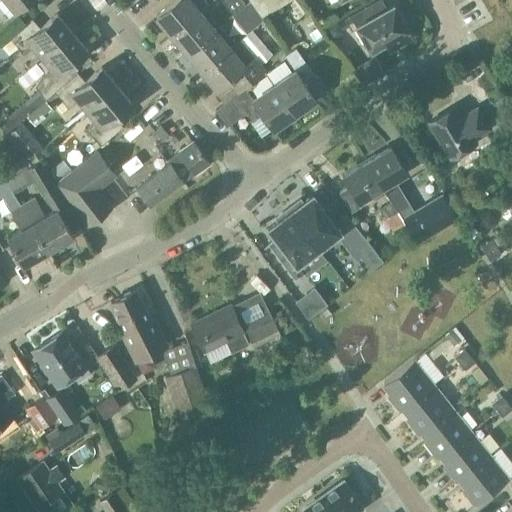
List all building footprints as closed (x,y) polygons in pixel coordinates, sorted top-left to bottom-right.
[(3,0),(15,14),(31,0),(3,0)] [(200,0),(192,0),(191,1),(190,0),(176,0),(157,16),(172,35),(200,12),(200,11),(206,7),(200,0)] [(218,0),(228,13),(235,8),(234,8),(244,1),(242,0),(218,0)] [(254,6),(263,17),(276,9),(270,0),(249,0),(251,2),(254,6)] [(358,27),(371,50),(386,41),(391,50),(413,38),(394,5),(373,17),(367,6),(346,19),(352,30),(358,27)] [(254,6),(242,16),(253,30),(265,20),(263,17),(254,6)] [(207,20),(200,12),(172,35),(187,53),(220,26),(219,26),(220,25),(212,15),(207,20)] [(41,59),(73,32),(57,14),(37,31),(29,21),(9,37),(1,44),(9,55),(18,48),(24,55),(32,48),(41,59)] [(327,28),(334,39),(340,36),(341,28),(338,22),(327,28)] [(228,35),(220,26),(187,53),(203,71),(231,48),(224,39),(228,35)] [(73,32),(41,59),(50,70),(42,76),(35,87),(45,99),(46,100),(55,92),(75,76),(68,68),(88,51),(73,32)] [(240,40),(231,48),(203,71),(218,90),(225,84),(235,95),(245,87),(266,69),(240,40)] [(286,56),(295,71),(275,85),(295,114),(317,99),(307,85),(316,79),(296,49),(286,56)] [(82,84),(75,76),(55,92),(69,108),(77,102),(86,113),(117,86),(102,68),(82,84)] [(254,100),(245,87),(235,95),(249,116),(260,109),(273,129),(295,114),(275,85),(254,100)] [(133,105),(117,86),(86,113),(95,123),(87,130),(100,146),(120,130),(113,121),(133,105)] [(46,100),(45,99),(26,115),(35,126),(45,117),(44,116),(48,112),(49,114),(54,110),(46,100)] [(455,107),(429,123),(451,159),(477,143),(474,139),(491,129),(478,108),(462,118),(455,107)] [(17,124),(16,123),(9,115),(7,112),(0,117),(0,125),(7,133),(17,124)] [(22,122),(8,134),(28,157),(42,146),(22,122)] [(143,124),(129,135),(142,152),(156,142),(143,124)] [(163,140),(169,135),(161,126),(155,131),(163,140)] [(169,165),(184,182),(209,164),(194,143),(167,162),(169,165)] [(391,146),(367,161),(383,188),(386,192),(392,202),(398,212),(410,204),(395,181),(407,174),(391,146)] [(58,181),(56,183),(89,227),(114,208),(99,189),(117,176),(98,151),(70,172),(58,181)] [(68,205),(40,161),(27,169),(55,213),(58,211),(68,205)] [(383,188),(367,161),(343,175),(350,187),(340,193),(352,213),(362,207),(360,202),(372,195),(374,199),(386,192),(383,188)] [(58,181),(70,172),(62,163),(51,172),(58,181)] [(184,182),(169,165),(138,188),(152,206),(184,183),(184,182)] [(49,253),(74,238),(58,211),(55,213),(47,218),(35,197),(22,205),(49,253)] [(418,242),(457,219),(444,197),(405,221),(418,242)] [(291,212),(319,250),(342,232),(316,198),(306,205),(304,202),(291,212)] [(398,212),(392,202),(380,209),(393,232),(402,244),(413,236),(404,223),(399,213),(398,212)] [(23,228),(8,237),(25,266),(49,253),(22,205),(16,209),(12,211),(23,228)] [(272,248),(296,280),(304,274),(298,265),(319,250),(291,212),(278,221),(281,225),(271,232),(279,243),(272,248)] [(109,223),(89,229),(92,239),(112,233),(109,223)] [(367,239),(355,247),(372,270),(384,261),(367,239)] [(492,240),(481,247),(486,254),(491,251),(497,248),(492,240)] [(497,248),(491,251),(486,254),(490,262),(501,255),(497,248)] [(338,274),(325,276),(326,289),(340,288),(338,274)] [(308,318),(327,303),(315,287),(296,301),(308,318)] [(157,367),(151,354),(168,346),(159,328),(155,330),(135,290),(111,302),(119,318),(116,320),(137,361),(143,373),(157,367)] [(233,297),(241,320),(263,313),(256,290),(233,297)] [(245,333),(232,305),(192,325),(204,351),(226,341),(232,354),(250,345),(244,333),(245,333)] [(286,345),(282,337),(274,318),(247,331),(256,350),(269,344),(275,356),(287,350),(290,358),(304,353),(300,339),(286,345)] [(424,352),(428,356),(434,353),(450,341),(454,345),(460,340),(452,329),(424,352)] [(59,386),(87,366),(63,331),(35,350),(59,386)] [(96,358),(119,391),(138,378),(116,345),(96,358)] [(464,349),(454,357),(460,364),(470,356),(464,349)] [(475,363),(470,356),(460,364),(465,371),(475,363)] [(402,410),(433,385),(414,361),(385,385),(392,393),(390,395),(402,410)] [(196,366),(164,377),(184,437),(185,436),(191,452),(201,449),(196,434),(217,427),(196,366)] [(421,434),(452,409),(433,385),(402,410),(402,411),(405,409),(411,417),(408,419),(421,434)] [(65,424),(80,413),(63,388),(48,399),(65,424)] [(507,403),(502,396),(492,404),(497,411),(502,407),(507,403)] [(0,427),(14,418),(0,397),(0,427)] [(97,406),(105,419),(119,410),(111,398),(97,406)] [(27,411),(40,430),(58,418),(45,399),(27,411)] [(291,402),(238,427),(255,463),(308,438),(291,402)] [(511,408),(507,403),(502,407),(497,411),(503,417),(511,409),(511,408)] [(442,456),(471,433),(452,409),(421,434),(424,432),(430,440),(428,441),(440,458),(442,456)] [(45,437),(56,453),(86,432),(87,433),(96,426),(89,415),(61,434),(57,429),(45,437)] [(402,423),(393,437),(401,443),(410,429),(402,423)] [(461,481),(490,456),(471,433),(442,456),(448,464),(445,466),(459,481),(461,480),(461,481)] [(509,480),(490,456),(461,481),(467,487),(465,489),(477,505),(509,480)] [(113,458),(101,464),(109,480),(121,473),(113,458)] [(56,466),(49,471),(43,462),(19,478),(41,511),(59,511),(72,504),(57,483),(65,478),(56,466)] [(102,478),(99,487),(110,491),(113,482),(102,478)] [(356,511),(362,508),(360,505),(363,503),(356,493),(353,495),(344,482),(305,509),(306,511),(356,511)] [(100,502),(105,511),(139,511),(135,505),(126,511),(115,493),(100,502)]
